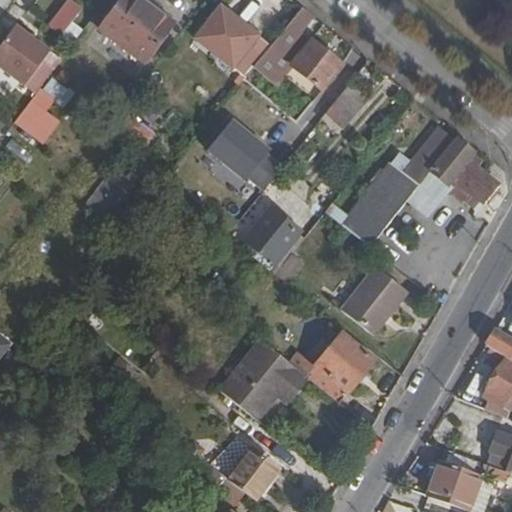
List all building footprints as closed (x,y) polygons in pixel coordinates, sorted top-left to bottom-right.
[(65,0),(50,18),(62,28),(84,0),(65,0)] [(166,22),(127,0),(118,0),(103,29),(148,54),(166,22)] [(194,35),(231,65),(256,33),(219,4),(194,35)] [(269,44),(251,66),(273,83),(290,63),(321,88),(341,63),(298,29),(310,14),(299,6),(269,44)] [(51,66),(42,62),(50,44),(7,24),(0,37),(0,74),(38,92),(51,66)] [(256,33),(231,65),(243,74),(251,66),(269,44),(256,33)] [(59,102),(67,87),(49,77),(41,92),(59,102)] [(366,95),(347,81),(334,98),(352,113),(366,95)] [(43,110),(47,104),(34,94),(13,122),(40,143),(57,121),(43,110)] [(130,113),(120,123),(143,145),(153,135),(130,113)] [(257,198),(284,160),(228,120),(201,158),(257,198)] [(470,151),(438,125),(402,170),(391,161),(353,207),(365,216),(352,232),(367,243),(407,197),(422,209),(440,188),(445,192),(450,185),(462,195),(468,189),(480,199),(494,182),(464,157),(470,151)] [(103,220),(130,188),(109,172),(83,204),(103,220)] [(267,206),(242,237),(272,261),(297,230),(267,206)] [(287,254),(273,271),(284,280),(298,262),(287,254)] [(407,291),(373,264),(340,305),(373,332),(407,291)] [(511,341),(492,329),(482,345),(503,358),(511,363),(511,341)] [(339,331),(305,373),(309,377),(338,400),(372,357),(339,331)] [(290,401),(309,377),(305,373),(262,340),(222,393),(256,420),(278,392),(290,401)] [(511,363),(503,358),(481,396),(505,411),(507,409),(511,411),(511,395),(510,394),(511,391),(511,363)] [(476,398),(457,386),(448,401),(470,408),(476,398)] [(511,438),(494,432),(482,465),(511,475),(511,438)] [(255,450),(232,482),(254,499),(278,468),(255,450)] [(448,454),(443,452),(439,463),(444,465),(448,454)] [(482,465),(448,454),(444,465),(439,463),(426,498),(465,511),(482,465)]
